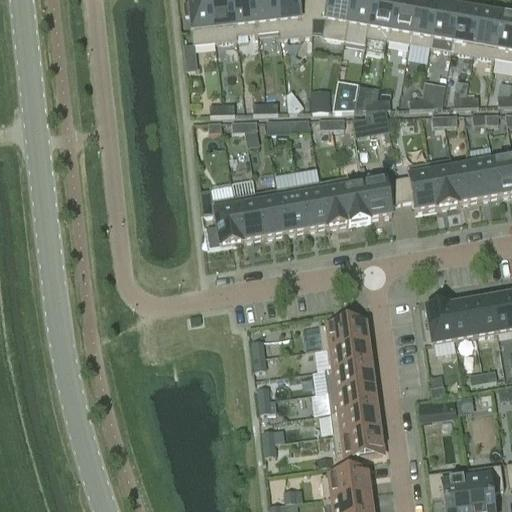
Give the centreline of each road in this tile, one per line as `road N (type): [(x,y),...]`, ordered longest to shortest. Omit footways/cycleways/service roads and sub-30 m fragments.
road 1 (residential): [(373,273),(158,308),(131,296),(93,0)]
road 2 (tertiary): [(21,0),(54,299),(105,511)]
road 3 (residential): [(373,273),(404,511)]
road 4 (residential): [(511,247),(373,273)]
